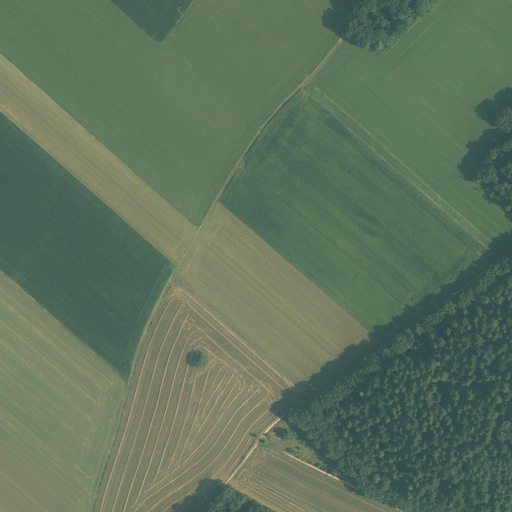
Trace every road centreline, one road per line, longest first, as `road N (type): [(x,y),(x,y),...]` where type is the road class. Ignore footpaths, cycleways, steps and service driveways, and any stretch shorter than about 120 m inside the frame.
road 1 (track): [(90,511),(146,327),(260,130),(323,61),(361,0)]
road 2 (track): [(260,439),(511,255)]
road 3 (track): [(260,439),(404,511)]
road 4 (track): [(416,511),(511,417)]
